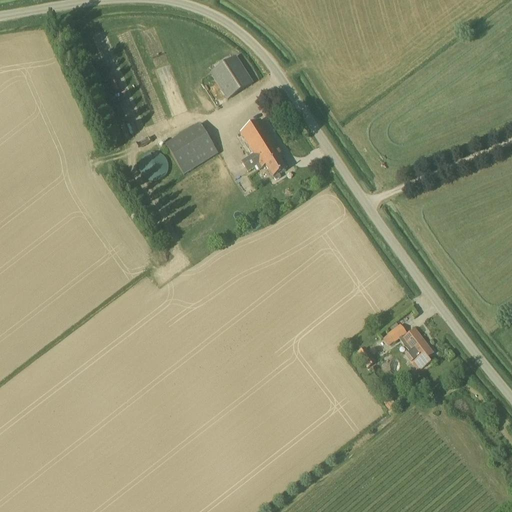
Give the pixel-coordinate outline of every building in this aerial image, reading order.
[(209,75),(227,102),(254,85),(236,58),(209,75)] [(284,159),(273,142),(261,121),(239,135),(252,155),(253,156),(241,164),(248,174),(254,170),(256,174),(262,170),(266,168),(273,180),(274,179),(276,182),(281,179),(279,176),(287,171),(280,161),(284,159)] [(218,156),(200,125),(165,147),(184,177),(218,156)] [(140,165),(140,169),(141,174),(143,178),(146,181),(150,182),(155,183),(159,182),(163,180),(166,177),(168,173),(168,168),(168,164),(166,160),(162,157),(158,155),(154,154),(149,155),(145,157),(142,161),(140,165)] [(392,333),(388,336),(384,339),(390,347),(407,334),(401,326),(398,327),(397,325),(390,330),(392,333)] [(431,364),(428,360),(433,356),(415,331),(402,341),(406,346),(408,345),(412,351),(405,356),(418,373),(431,364)] [(366,347),(356,353),(367,369),(376,363),(366,347)]
